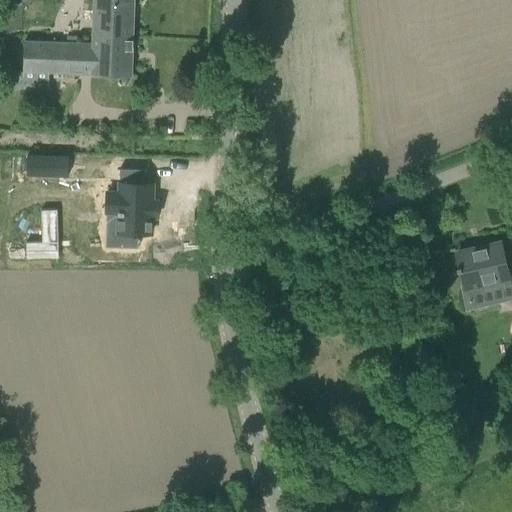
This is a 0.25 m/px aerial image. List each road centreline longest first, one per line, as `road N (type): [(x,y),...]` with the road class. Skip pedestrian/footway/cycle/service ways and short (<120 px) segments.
road 1 (unclassified): [(220,271),(511,160)]
road 2 (tertiary): [(220,271),(230,0)]
road 3 (tertiary): [(279,511),(249,422),(220,271)]
